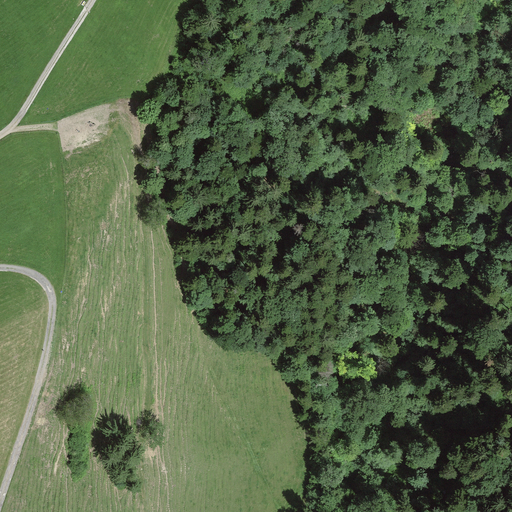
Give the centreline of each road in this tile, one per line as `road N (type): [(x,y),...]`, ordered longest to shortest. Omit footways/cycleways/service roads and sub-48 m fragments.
road 1 (track): [(8,128),(141,105),(215,380),(274,501)]
road 2 (track): [(0,496),(44,358),(53,301),(46,284),(25,271),(0,269)]
road 3 (track): [(93,0),(0,137)]
